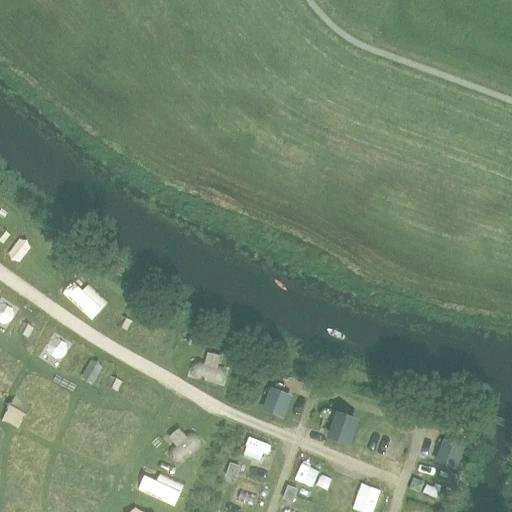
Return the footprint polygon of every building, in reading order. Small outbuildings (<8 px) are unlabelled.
[(266,403),(281,412),(294,388),(279,380),(266,403)] [(339,445),(341,425),(327,424),(325,443),(339,445)] [(383,458),(403,464),(408,447),(388,441),(383,458)] [(306,454),(306,471),(326,471),(326,454),(306,454)] [(251,496),(254,477),(235,474),(232,493),(251,496)] [(366,489),(386,496),(390,484),(370,477),(366,489)] [(294,492),(290,509),(300,511),(309,511),(314,497),(294,492)] [(229,503),(226,511),(239,511),(241,506),(229,503)]
